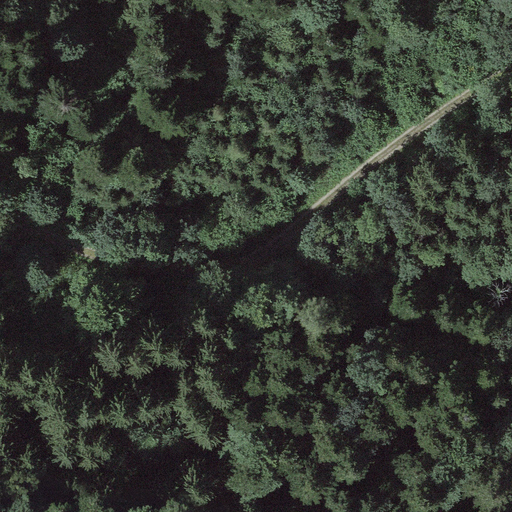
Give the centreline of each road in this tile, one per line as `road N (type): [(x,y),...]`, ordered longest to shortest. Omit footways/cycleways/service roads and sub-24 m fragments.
road 1 (track): [(511,66),(229,272),(176,272),(89,253),(0,207)]
road 2 (track): [(0,342),(208,287),(229,272)]
